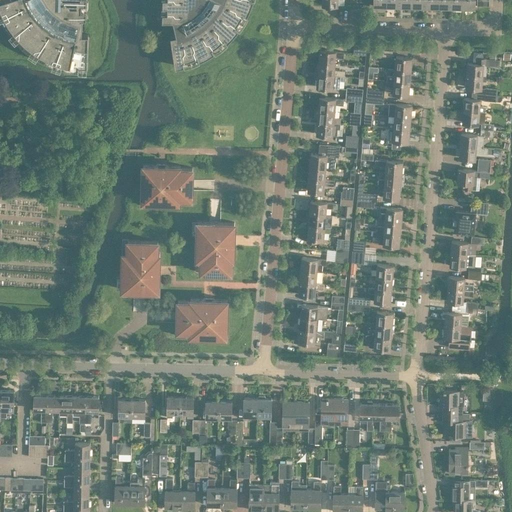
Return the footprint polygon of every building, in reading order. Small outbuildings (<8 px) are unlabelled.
[(77,67),(77,68),(86,69),(86,63),(87,63),(88,32),(81,32),(82,16),(85,16),(86,9),(87,9),(86,0),(0,0),(0,15),(4,23),(3,23),(9,31),(10,30),(15,36),(15,37),(21,44),(28,49),(29,48),(36,53),(35,54),(43,59),(44,58),(52,61),(60,64),(60,65),(69,67),(69,66),(77,67)] [(176,32),(170,33),(174,64),(183,62),(191,60),(199,57),(207,53),(214,49),(220,44),(227,39),(233,33),(238,26),(243,19),(247,12),(250,4),(251,0),(161,0),(161,18),(172,19),(176,32)] [(343,57),(343,50),(335,50),(335,49),(319,48),(318,60),(334,62),(335,56),(343,57)] [(369,54),(381,55),(391,56),(392,50),(370,48),(369,54)] [(395,55),(394,67),(410,69),(411,56),(395,55)] [(483,63),(498,65),(499,58),(475,55),(474,61),(467,61),(466,73),(482,75),(482,74),(483,63)] [(317,73),(343,75),(344,69),(333,69),(334,62),(318,60),(317,73)] [(393,79),(409,81),(410,69),(394,67),(393,78),(393,79)] [(332,86),(339,87),(339,75),(343,75),(317,73),(316,85),(332,87),(332,86)] [(482,74),(482,75),(466,73),(464,85),(472,86),(471,91),(496,93),(496,87),(480,86),(481,79),(485,80),(486,75),(482,74)] [(386,78),(385,84),(393,85),(392,92),(408,93),(409,81),(393,79),(393,78),(386,78)] [(366,88),(366,94),(383,96),(384,90),(378,89),(366,88)] [(463,108),(479,110),(485,110),(485,104),(479,104),(480,99),(495,100),(496,93),(471,91),(471,97),(464,96),(463,108)] [(334,109),(335,103),(343,104),(343,98),(335,97),(336,97),(319,95),(318,108),(334,109)] [(394,114),(410,116),(411,103),(395,102),(389,101),(388,114),(394,114)] [(317,120),(340,122),(340,116),(334,115),(334,109),(318,108),(317,120)] [(484,122),(485,111),(485,110),(479,110),(463,108),(462,121),(481,122),(480,128),(493,129),(493,125),(493,123),(484,122)] [(364,113),(363,123),(371,124),(372,114),(364,113)] [(409,128),(410,116),(394,114),(393,120),(387,120),(386,125),(393,126),(409,128)] [(317,120),(316,132),(332,134),(333,127),(339,127),(340,122),(317,120)] [(388,140),(392,140),(392,139),(408,140),(409,128),(393,126),(393,131),(389,130),(388,140)] [(492,135),(493,129),(480,128),(480,133),(461,131),(460,143),(476,145),(481,145),(482,134),(492,135)] [(346,134),(345,145),(357,146),(358,135),(346,134)] [(310,158),(309,158),(308,158),(307,163),(308,164),(309,164),(325,166),(334,166),(335,154),(338,155),(339,144),(319,142),(318,153),(310,152),(310,158)] [(487,146),(481,145),(476,145),(460,143),(458,155),(474,157),(475,151),(487,152),(487,148),(487,146)] [(360,151),(360,157),(372,159),(373,152),(372,152),(372,148),(361,147),(360,151)] [(374,158),(374,164),(385,165),(385,171),(401,172),(402,160),(386,158),(386,159),(378,158),(378,159),(374,158)] [(192,202),(192,196),(191,196),(192,166),(179,166),(179,164),(143,163),(142,199),(142,200),(142,205),(154,205),(155,200),(165,200),(165,201),(192,202)] [(462,186),(472,187),(478,188),(480,175),(489,176),(489,171),(489,170),(493,170),(493,164),(489,164),(477,163),(477,169),(457,167),(456,180),(462,180),(462,186)] [(325,166),(309,164),(308,176),(324,178),(325,166)] [(384,177),(378,177),(377,182),(400,184),(401,172),(385,171),(384,177)] [(324,178),(308,176),(307,189),(323,190),(324,183),(333,184),(334,178),(324,178)] [(358,181),(357,191),(357,198),(369,199),(376,200),(376,193),(362,192),(363,181),(358,181)] [(377,182),(377,187),(383,187),(383,195),(399,196),(400,184),(377,182)] [(341,190),(340,197),(352,198),(353,191),(353,185),(343,184),(342,190),(341,190)] [(376,200),(369,199),(357,198),(356,205),(375,206),(376,200)] [(326,200),(310,199),(309,212),(325,213),(326,206),(333,207),(334,201),(326,200)] [(453,216),(453,218),(453,221),(455,221),(454,227),(454,228),(455,228),(472,230),(473,230),(473,229),(473,226),(475,225),(476,223),(476,220),(475,218),(474,217),(474,210),(486,211),(487,202),(471,201),(470,211),(457,210),(457,209),(456,209),(455,210),(456,210),(455,216),(453,216)] [(402,207),(380,205),(379,210),(385,211),(385,218),(401,219),(402,207)] [(325,213),(309,212),(308,224),(324,225),(324,224),(325,217),(330,217),(331,213),(325,213)] [(355,215),(354,227),(359,227),(360,222),(363,222),(363,216),(355,215)] [(385,218),(384,224),(377,223),(376,229),(400,231),(401,219),(385,218)] [(196,244),(195,244),(195,270),(201,270),(201,269),(230,270),(231,257),(233,258),(234,221),(197,220),(197,221),(191,221),(191,233),(197,233),(196,244)] [(324,225),(308,224),(307,240),(316,241),(316,237),(323,237),(324,230),(329,231),(330,225),(324,224),(324,225)] [(378,242),(398,244),(400,231),(376,229),(372,229),(372,234),(378,236),(378,242)] [(470,240),(451,239),(450,251),(469,253),(475,253),(476,242),(483,242),(483,236),(471,235),(470,240)] [(158,289),(159,252),(157,252),(157,239),(127,239),(127,237),(122,237),(121,264),(122,264),(122,275),(116,274),(116,287),(121,287),(121,288),(158,289)] [(336,237),(335,249),(348,250),(349,238),(336,237)] [(353,238),(352,250),(364,251),(365,239),(353,238)] [(348,250),(335,249),(334,260),(347,261),(348,250)] [(364,251),(352,250),(351,261),(356,262),(363,262),(364,251)] [(469,253),(450,251),(449,263),(468,265),(468,270),(480,271),(480,265),(474,264),(475,253),(469,253)] [(300,268),(322,270),(322,269),(321,269),(322,262),(325,262),(325,257),(301,255),(300,268)] [(376,274),(392,276),(393,263),(371,261),(370,267),(376,268),(376,274)] [(321,282),(322,270),(300,268),(299,280),(321,282)] [(375,286),(390,288),(392,276),(376,274),(375,286)] [(448,274),(447,286),(463,288),(472,289),(473,282),(464,281),(465,275),(448,274)] [(323,282),(321,282),(299,280),(298,293),(314,294),(314,287),(323,288),(323,282)] [(369,297),(352,296),(353,287),(354,287),(354,284),(349,284),(347,302),(360,303),(369,303),(369,297)] [(374,291),(373,299),(389,300),(390,288),(375,286),(368,285),(367,291),(374,291)] [(447,286),(446,298),(462,300),(463,294),(472,295),(472,289),(463,288),(447,286)] [(226,298),(190,297),(190,299),(177,299),(176,328),(175,328),(175,334),(202,335),(202,334),(212,334),(212,340),(225,340),(225,334),(226,334),(226,298)] [(339,318),(339,319),(342,319),(343,308),(343,301),(331,300),(331,307),(338,308),(338,310),(337,318),(339,318)] [(369,303),(360,303),(347,302),(346,308),(368,310),(369,303)] [(301,303),(300,315),(316,317),(321,317),(326,318),(327,305),(317,304),(301,303)] [(377,309),(375,321),(392,323),(393,310),(377,309)] [(445,309),(444,322),(460,323),(461,310),(445,309)] [(321,317),(316,317),(300,315),(299,327),(315,328),(320,329),(321,317)] [(369,333),(391,335),(392,323),(375,321),(375,328),(369,328),(369,333)] [(470,335),(471,324),(460,323),(444,322),(443,334),(448,334),(448,345),(469,347),(470,337),(470,335)] [(345,323),(345,330),(358,332),(359,325),(345,323)] [(320,329),(315,328),(299,327),(298,339),(314,341),(315,334),(323,335),(323,334),(331,335),(331,340),(328,340),(326,353),(339,354),(341,331),(336,330),(320,329)] [(368,345),(373,346),(390,347),(391,335),(369,333),(365,333),(365,337),(369,338),(368,345)] [(493,345),(485,344),(484,358),(492,359),(493,345)] [(13,389),(0,388),(0,415),(5,416),(5,404),(13,404),(13,389)] [(439,389),(438,403),(442,403),(442,411),(462,411),(463,404),(463,389),(458,389),(445,389),(445,388),(443,388),(443,389),(439,389)] [(41,408),(40,420),(46,420),(47,394),(33,393),(33,408),(41,408)] [(52,408),(59,409),(59,394),(47,394),(46,420),(51,420),(52,408)] [(65,420),(72,421),(72,414),(72,394),(59,394),(59,409),(59,414),(66,414),(65,420)] [(79,414),(78,421),(84,421),(85,395),(72,394),(72,414),(79,414)] [(98,395),(85,395),(84,421),(85,425),(90,425),(90,421),(90,409),(97,409),(98,395)] [(166,415),(172,416),(172,411),(179,411),(179,395),(166,395),(166,415)] [(187,416),(192,416),(193,395),(179,395),(179,411),(187,412),(187,416)] [(257,396),(243,396),(242,417),(250,418),(250,414),(256,414),(257,396)] [(271,397),(257,396),(256,414),(265,414),(265,417),(270,417),(271,397)] [(314,427),(314,442),(321,442),(321,425),(321,421),(334,421),(334,397),(326,397),(326,398),(321,398),(321,412),(314,412),(314,427)] [(342,397),(334,397),(334,421),(347,421),(347,398),(342,398),(342,397)] [(131,398),(118,398),(118,414),(131,415),(131,398)] [(144,398),(131,398),(131,415),(144,415),(144,398)] [(205,399),(204,417),(218,417),(218,400),(205,399)] [(236,441),(236,443),(237,443),(237,419),(231,419),(231,417),(231,400),(218,400),(218,417),(227,417),(227,425),(228,426),(230,427),(230,433),(231,433),(231,441),(236,441)] [(282,401),(282,424),(295,424),(295,400),(287,400),(287,401),(282,401)] [(295,400),(295,424),(307,425),(308,425),(309,401),(303,401),(303,400),(295,400)] [(366,416),(366,428),(372,429),(373,416),(373,402),(359,401),(359,416),(366,416)] [(385,402),(373,402),(373,416),(379,416),(379,429),(385,429),(385,402)] [(385,429),(390,429),(391,416),(398,416),(398,402),(385,402),(385,429)] [(442,411),(442,419),(445,419),(445,433),(448,434),(448,439),(460,440),(460,434),(464,434),(464,433),(471,433),(471,418),(469,418),(469,412),(462,411),(442,411)] [(28,444),(35,444),(41,444),(45,444),(45,435),(29,435),(28,444)] [(74,448),(64,448),(64,453),(89,454),(89,441),(77,441),(74,441),(74,448)] [(116,441),(116,453),(130,453),(130,441),(116,441)] [(199,458),(199,450),(199,445),(186,445),(186,450),(194,450),(194,458),(199,458)] [(449,448),(449,472),(467,472),(467,445),(458,445),(458,448),(449,448)] [(145,453),(145,456),(143,456),(142,473),(151,473),(151,450),(148,450),(145,453)] [(74,466),(88,467),(89,454),(64,453),(64,459),(74,459),(74,466)] [(64,479),(88,479),(88,467),(74,466),(74,474),(64,473),(64,479)] [(122,476),(115,475),(115,501),(129,502),(130,480),(122,480),(122,476)] [(137,480),(130,480),(129,502),(144,502),(144,476),(137,476),(137,480)] [(172,476),(165,476),(165,506),(179,507),(180,489),(172,488),(172,476)] [(207,503),(221,503),(222,485),(214,485),(215,477),(208,477),(207,503)] [(451,483),(451,497),(471,497),(468,497),(468,484),(474,485),(475,477),(468,477),(463,477),(452,477),(452,483),(451,483)] [(221,503),(236,504),(237,478),(229,478),(229,486),(222,485),(221,503)] [(73,492),(88,492),(88,479),(64,479),(63,484),(73,485),(73,492)] [(291,479),(290,505),(305,505),(305,487),(298,487),(298,479),(291,479)] [(313,487),(305,487),(305,505),(320,505),(320,480),(313,479),(313,487)] [(386,483),(386,479),(375,479),(375,506),(385,507),(385,508),(404,508),(404,489),(390,489),(390,483),(386,483)] [(264,490),(263,509),(278,509),(278,483),(278,480),(270,480),(269,482),(264,482),(264,490)] [(187,489),(180,489),(179,507),(194,507),(194,481),(188,481),(187,489)] [(249,482),(249,508),(263,509),(264,490),(264,482),(256,482),(249,482)] [(333,484),(332,510),(347,510),(347,492),(340,492),(340,484),(333,484)] [(347,492),(347,510),(362,510),(362,484),(355,484),(355,492),(347,492)] [(63,505),(88,505),(88,492),(73,492),(73,499),(63,499),(63,505)] [(451,497),(451,498),(454,498),(454,511),(465,511),(464,511),(485,511),(486,511),(486,508),(479,508),(472,506),(471,506),(471,497),(451,497)]
